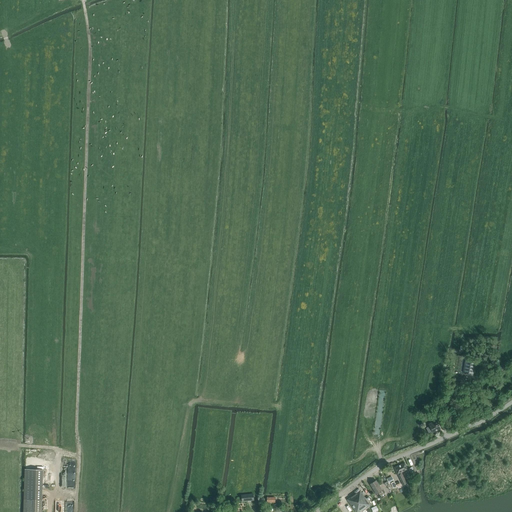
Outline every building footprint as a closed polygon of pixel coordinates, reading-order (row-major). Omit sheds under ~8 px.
[(474,375),(476,362),(465,360),(463,373),(474,375)] [(436,409),(431,411),(436,422),(441,420),(436,409)] [(430,426),(426,428),(429,434),(433,432),(440,429),(437,422),(433,424),(432,422),(429,424),(430,426)] [(401,473),(408,470),(405,463),(395,468),(403,485),(407,484),(401,473)] [(43,511),(45,470),(26,469),(24,511),(43,511)] [(377,494),(382,490),(376,480),(370,484),(377,494)] [(347,500),(356,511),(359,511),(370,504),(372,503),(371,501),(372,501),(369,497),(366,499),(360,491),(347,500)] [(253,494),(241,495),(242,502),(247,502),(247,501),(253,500),(253,494)]
